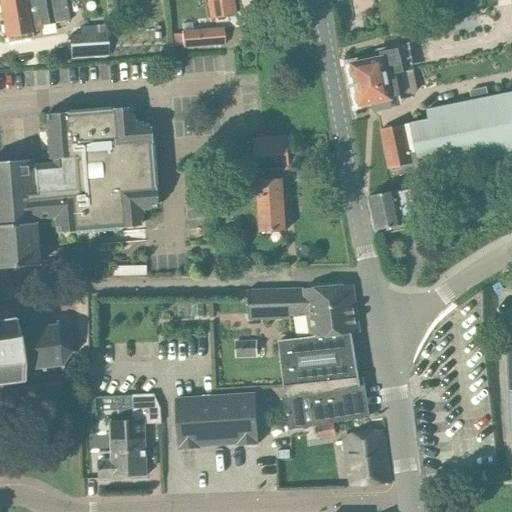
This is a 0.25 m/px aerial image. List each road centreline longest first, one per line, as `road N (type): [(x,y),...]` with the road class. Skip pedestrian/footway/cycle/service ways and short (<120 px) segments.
road 1 (unclassified): [(380,329),(317,0)]
road 2 (unknown): [(0,98),(89,92),(147,99),(158,112),(169,228)]
road 3 (residential): [(204,511),(410,505)]
road 4 (unclassified): [(410,505),(380,329)]
road 5 (unclassified): [(380,329),(511,253)]
